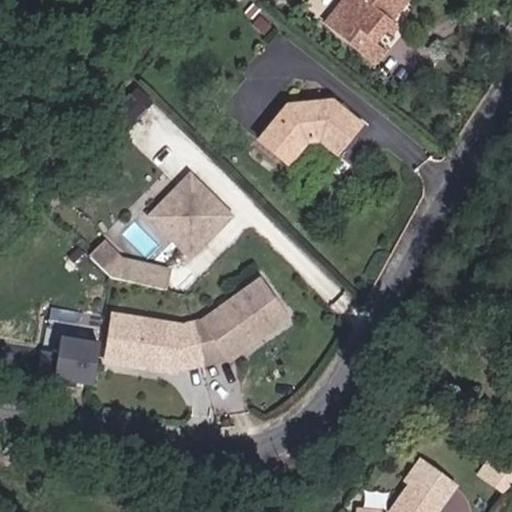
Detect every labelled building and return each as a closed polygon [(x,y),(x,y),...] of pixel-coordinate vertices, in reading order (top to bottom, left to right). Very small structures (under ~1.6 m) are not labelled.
[(402,39),(412,26),(420,17),(418,15),(429,0),(369,0),(351,22),(398,60),(409,46),(402,39)] [(412,26),(417,31),(425,21),(420,17),(412,26)] [(140,83),(109,114),(126,131),(158,101),(140,83)] [(359,146),(375,126),(374,114),(350,95),(305,99),(278,132),(308,155),(324,134),(340,132),(359,146)] [(247,206),(206,166),(166,207),(207,247),(247,206)] [(97,248),(93,271),(168,286),(173,264),(97,248)] [(254,358),(272,344),(269,340),(276,334),(279,339),(311,315),(280,275),(225,316),(207,325),(135,321),(133,372),(171,374),(172,369),(180,369),(180,375),(204,376),(204,368),(229,365),(250,352),(254,358)] [(125,393),(128,353),(88,351),(87,367),(72,366),(71,388),(86,389),(85,391),(125,393)] [(451,511),(458,502),(422,478),(407,500),(412,503),(406,511),(451,511)] [(507,503),(511,495),(511,486),(501,479),(492,493),(507,503)]
